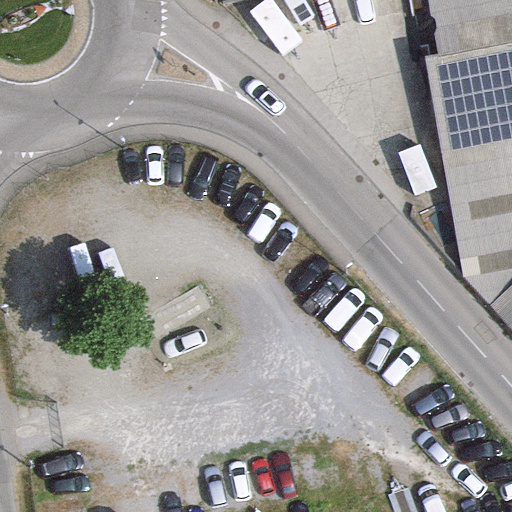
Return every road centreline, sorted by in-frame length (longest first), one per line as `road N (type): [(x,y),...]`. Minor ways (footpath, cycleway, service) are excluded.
road 1 (tertiary): [(511,383),(288,138),(209,82),(117,50)]
road 2 (tertiary): [(0,114),(42,116),(66,107),(106,73),(117,50)]
